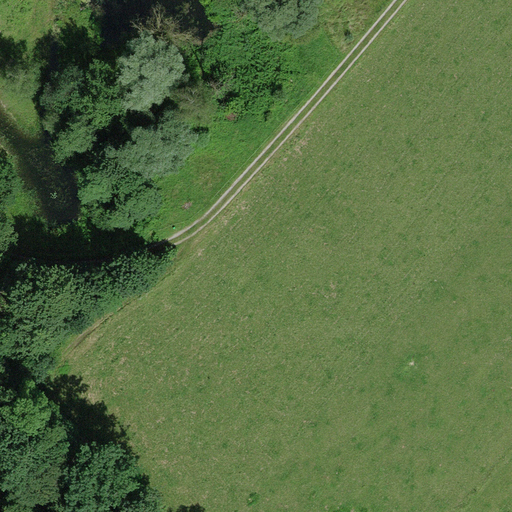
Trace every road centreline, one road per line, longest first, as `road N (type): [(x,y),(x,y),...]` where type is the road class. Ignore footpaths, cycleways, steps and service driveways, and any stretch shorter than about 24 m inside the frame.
road 1 (track): [(105,435),(78,333),(181,253),(215,208)]
road 2 (track): [(215,208),(396,0)]
road 3 (track): [(0,243),(68,258),(139,251),(215,208)]
